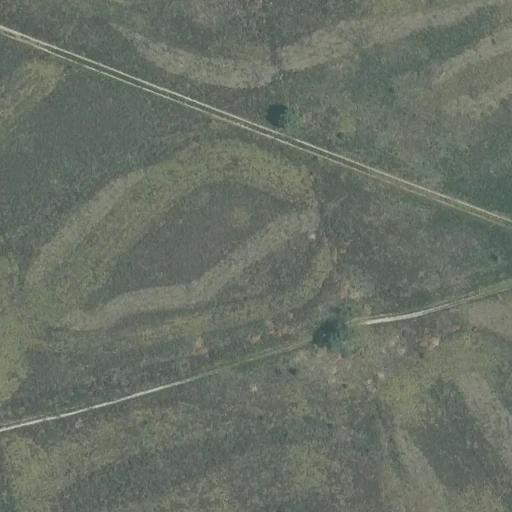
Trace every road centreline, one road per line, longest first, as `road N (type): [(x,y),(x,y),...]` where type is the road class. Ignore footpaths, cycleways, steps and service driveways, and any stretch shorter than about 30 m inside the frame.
road 1 (track): [(0,31),(511,227)]
road 2 (track): [(511,286),(0,429)]
